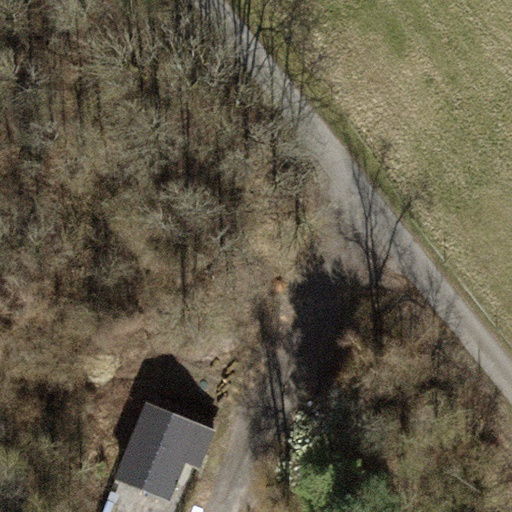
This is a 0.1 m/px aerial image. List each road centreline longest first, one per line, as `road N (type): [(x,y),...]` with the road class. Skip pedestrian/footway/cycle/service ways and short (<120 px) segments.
road 1 (unclassified): [(210,0),(511,382)]
road 2 (track): [(373,203),(244,511)]
